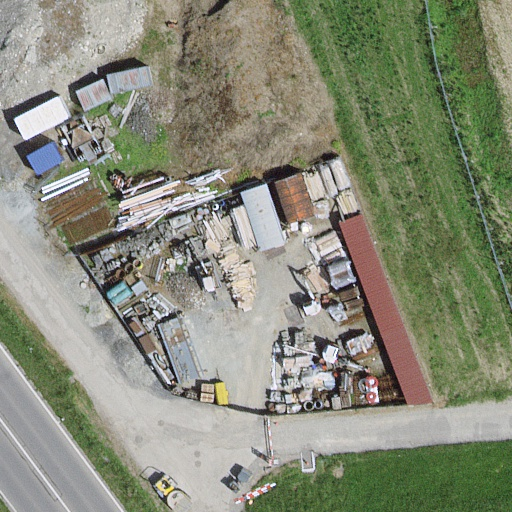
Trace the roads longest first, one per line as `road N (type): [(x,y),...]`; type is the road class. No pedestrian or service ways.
road 1 (residential): [(511,421),(156,453)]
road 2 (residential): [(0,251),(156,453)]
road 3 (primary): [(74,511),(0,412)]
